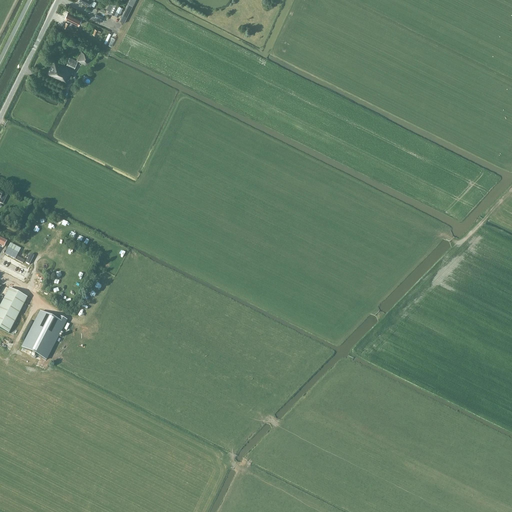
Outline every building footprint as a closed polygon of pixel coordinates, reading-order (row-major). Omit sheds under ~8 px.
[(124,23),(135,0),(130,0),(119,21),(124,23)] [(112,3),(107,12),(109,13),(114,15),(115,16),(118,17),(119,14),(122,9),(122,8),(118,6),(114,4),(112,3)] [(67,13),(65,18),(66,19),(68,20),(73,22),(73,23),(78,26),(80,20),(76,18),(69,14),(67,13)] [(105,18),(96,14),(94,18),(103,22),(105,18)] [(66,23),(63,27),(67,29),(68,26),(70,28),(73,23),(73,22),(68,20),(67,23),(66,23)] [(80,62),(80,63),(85,65),(89,55),(81,51),(77,60),(80,62)] [(70,58),(67,63),(66,66),(74,69),(77,62),(70,58)] [(68,79),(69,80),(73,70),(54,61),(47,75),(66,83),(68,79)] [(10,244),(5,255),(15,260),(16,257),(20,249),(10,244)] [(16,257),(15,260),(4,255),(0,263),(0,270),(24,283),(31,269),(22,264),(24,261),(16,257)] [(27,298),(9,289),(0,306),(0,329),(9,334),(27,298)] [(32,354),(31,356),(35,358),(36,356),(46,360),(66,320),(60,317),(58,321),(41,312),(22,348),(32,354)]
